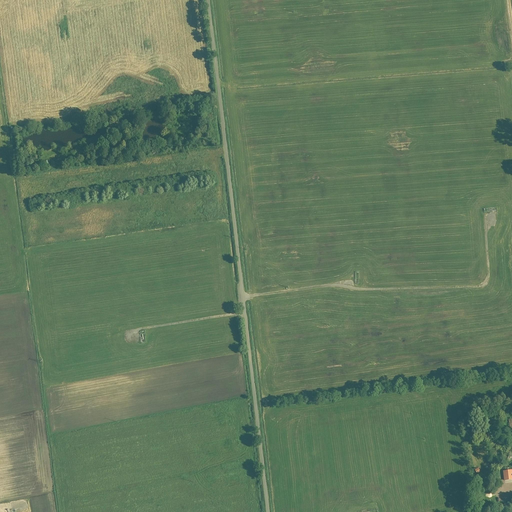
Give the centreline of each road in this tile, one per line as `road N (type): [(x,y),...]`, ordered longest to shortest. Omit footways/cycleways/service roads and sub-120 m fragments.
road 1 (residential): [(207,0),(267,511)]
road 2 (track): [(243,297),(331,286),(481,285),(488,215)]
